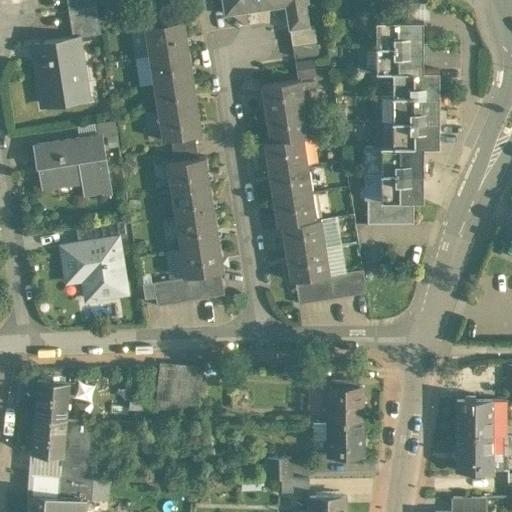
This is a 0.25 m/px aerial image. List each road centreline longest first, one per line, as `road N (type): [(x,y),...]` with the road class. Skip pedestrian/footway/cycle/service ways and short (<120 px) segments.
road 1 (residential): [(0,46),(31,346)]
road 2 (residential): [(244,45),(228,105),(264,337)]
road 3 (residential): [(511,117),(457,242),(431,339)]
road 4 (residential): [(264,337),(31,346)]
road 5 (residential): [(431,339),(396,511)]
road 6 (residential): [(431,339),(264,337)]
